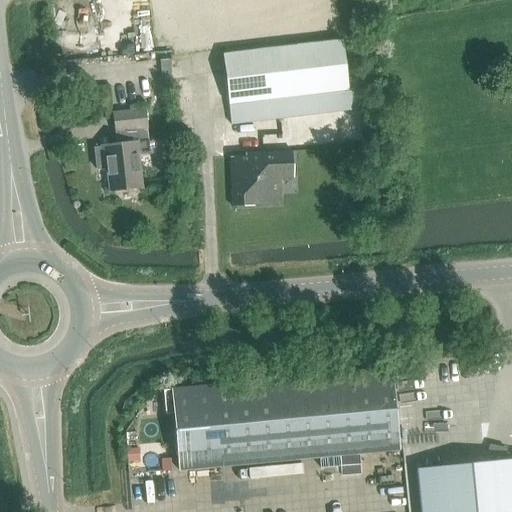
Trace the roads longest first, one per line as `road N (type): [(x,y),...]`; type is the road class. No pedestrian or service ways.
road 1 (unclassified): [(82,307),(511,272)]
road 2 (tertiary): [(24,260),(0,66)]
road 3 (tertiary): [(49,511),(31,371)]
